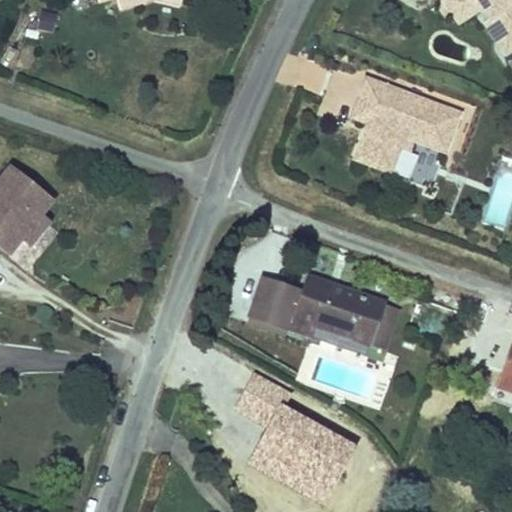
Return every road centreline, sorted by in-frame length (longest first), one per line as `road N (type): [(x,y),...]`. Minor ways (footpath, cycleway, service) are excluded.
road 1 (residential): [(107,511),(215,189)]
road 2 (residential): [(215,189),(511,298)]
road 3 (residential): [(215,189),(0,113)]
road 4 (residential): [(215,189),(298,0)]
